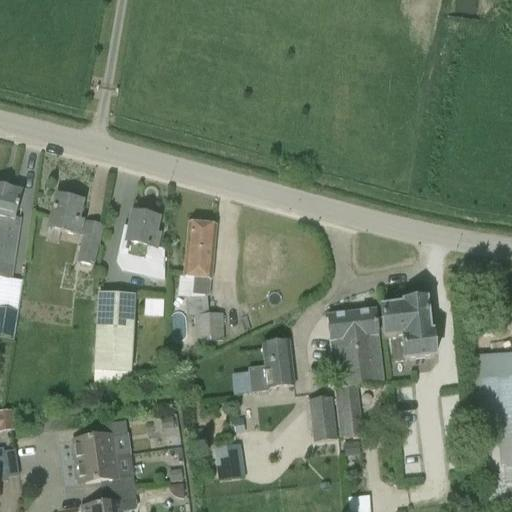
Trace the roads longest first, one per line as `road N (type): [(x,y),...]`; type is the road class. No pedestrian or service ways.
road 1 (tertiary): [(511,250),(335,214),(0,124)]
road 2 (unknown): [(439,464),(433,236)]
